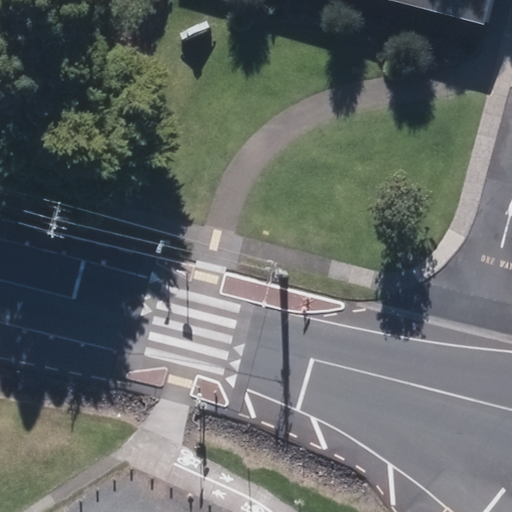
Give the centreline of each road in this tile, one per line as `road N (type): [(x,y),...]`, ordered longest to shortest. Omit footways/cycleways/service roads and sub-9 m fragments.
road 1 (unclassified): [(0,281),(355,372)]
road 2 (unclassified): [(510,511),(355,372)]
road 3 (unclassified): [(511,427),(355,372)]
road 4 (unclassified): [(355,372),(511,375)]
